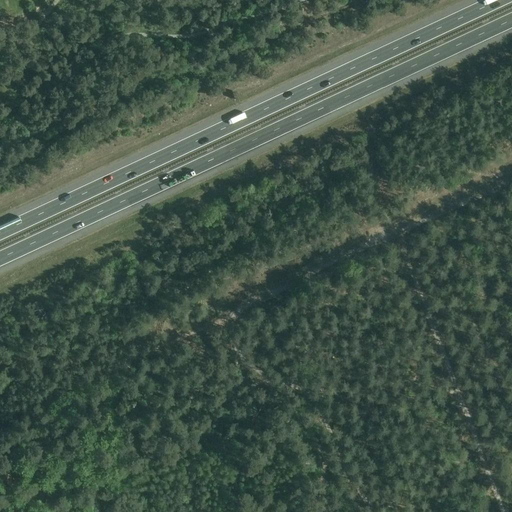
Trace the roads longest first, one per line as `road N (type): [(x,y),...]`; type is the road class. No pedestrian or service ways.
road 1 (motorway): [(0,258),(511,21)]
road 2 (motorway): [(494,0),(0,231)]
road 3 (track): [(500,511),(396,233)]
